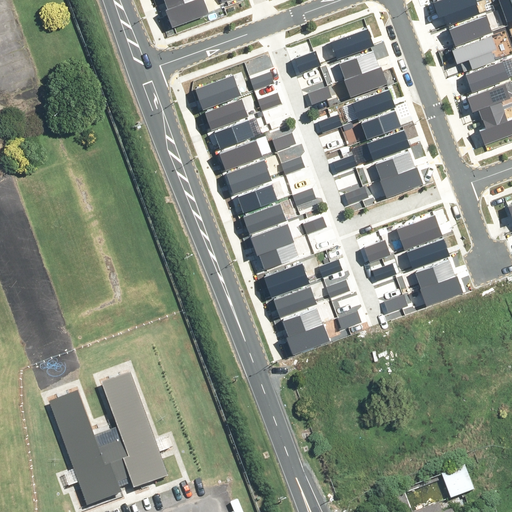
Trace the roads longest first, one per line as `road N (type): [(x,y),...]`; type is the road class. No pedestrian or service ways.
road 1 (tertiary): [(304,511),(139,70)]
road 2 (residential): [(266,24),(338,224)]
road 3 (residential): [(393,0),(462,183)]
road 4 (residential): [(383,343),(448,511)]
road 5 (residential): [(462,183),(511,323)]
road 6 (residential): [(139,70),(266,24)]
road 7 (residential): [(462,183),(338,224)]
